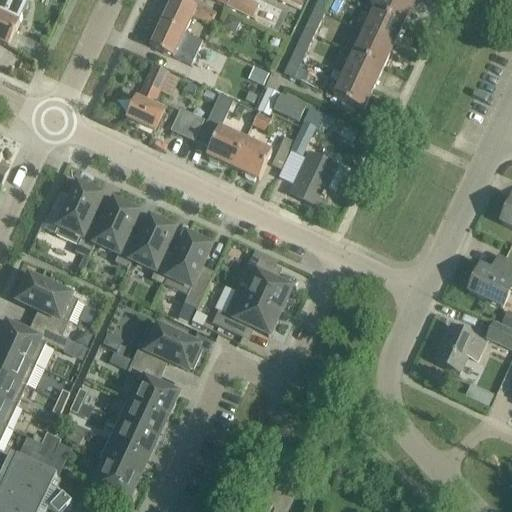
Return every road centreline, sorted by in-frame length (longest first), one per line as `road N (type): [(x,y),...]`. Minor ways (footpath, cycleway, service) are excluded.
road 1 (residential): [(341,259),(282,386),(225,364),(156,511)]
road 2 (residential): [(341,259),(48,131)]
road 3 (unclassified): [(475,511),(386,409),(383,387),(425,297)]
road 4 (unclassified): [(425,297),(499,140)]
road 5 (residential): [(48,131),(110,0)]
